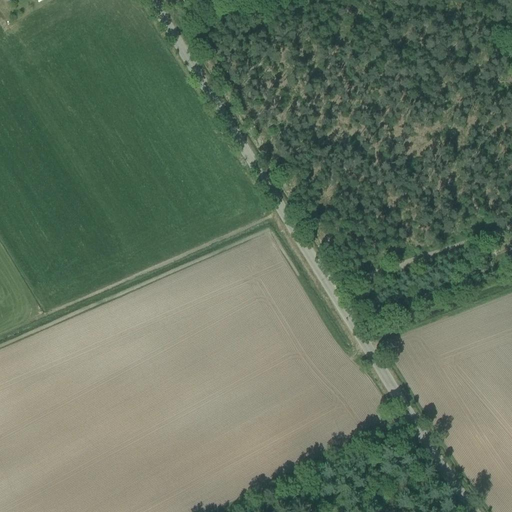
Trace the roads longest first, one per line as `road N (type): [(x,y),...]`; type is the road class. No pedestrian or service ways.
road 1 (unclassified): [(475,511),(154,0)]
road 2 (track): [(511,235),(339,291)]
